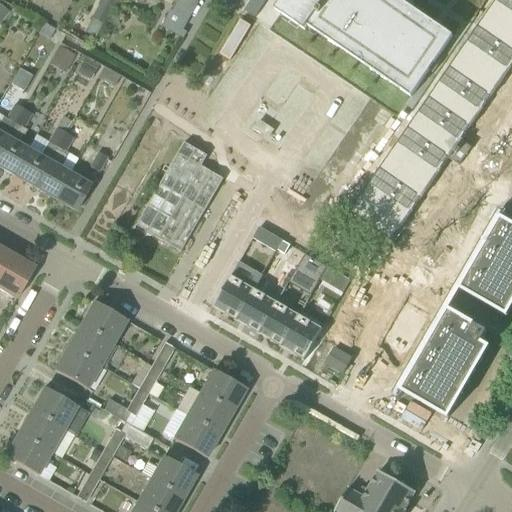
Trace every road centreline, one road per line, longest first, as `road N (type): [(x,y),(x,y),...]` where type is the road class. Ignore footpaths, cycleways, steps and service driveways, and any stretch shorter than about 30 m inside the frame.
road 1 (residential): [(511,143),(347,420)]
road 2 (residential): [(274,380),(60,258)]
road 3 (residential): [(202,511),(274,380)]
road 4 (residential): [(473,491),(347,420)]
road 5 (residential): [(0,362),(60,258)]
